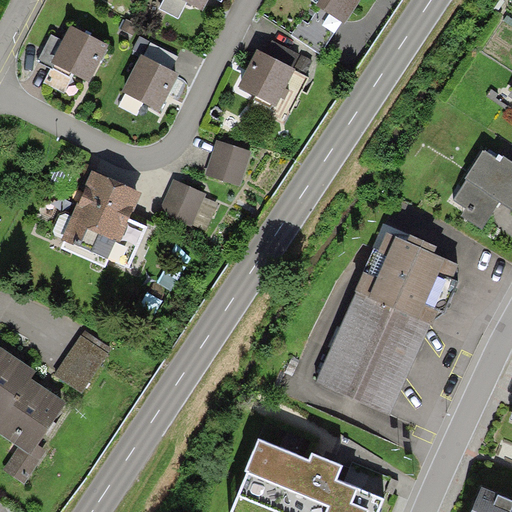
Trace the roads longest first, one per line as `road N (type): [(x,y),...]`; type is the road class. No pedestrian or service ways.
road 1 (secondary): [(93,511),(432,0)]
road 2 (residential): [(0,83),(107,143),(148,155),(178,140),(254,0)]
road 3 (residential): [(511,327),(429,511)]
